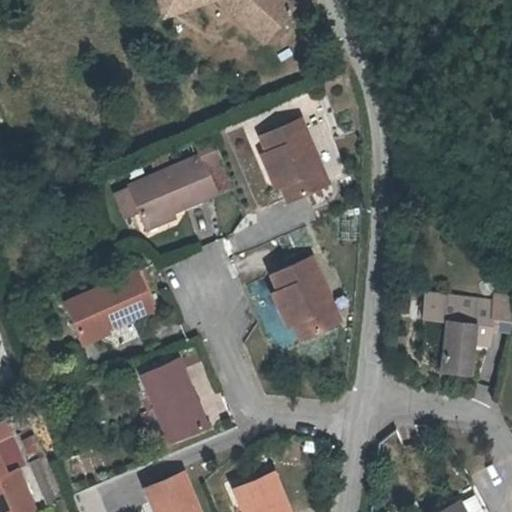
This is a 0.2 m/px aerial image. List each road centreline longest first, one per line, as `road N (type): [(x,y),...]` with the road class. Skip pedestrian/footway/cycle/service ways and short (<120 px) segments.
road 1 (unclassified): [(331,0),(375,92),(382,216),(364,401)]
road 2 (residential): [(360,426),(248,404),(205,279)]
road 3 (residential): [(364,401),(488,420),(511,457)]
